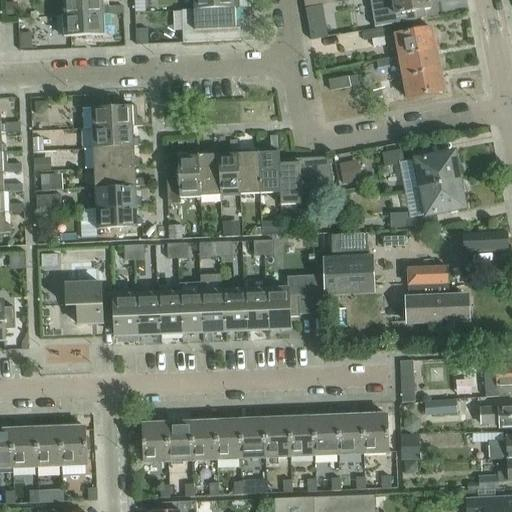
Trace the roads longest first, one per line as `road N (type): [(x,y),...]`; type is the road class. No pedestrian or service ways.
road 1 (residential): [(0,79),(292,64)]
road 2 (residential): [(511,108),(316,147),(300,127),(292,64)]
road 3 (residential): [(108,390),(387,375)]
road 4 (residential): [(114,511),(108,390)]
